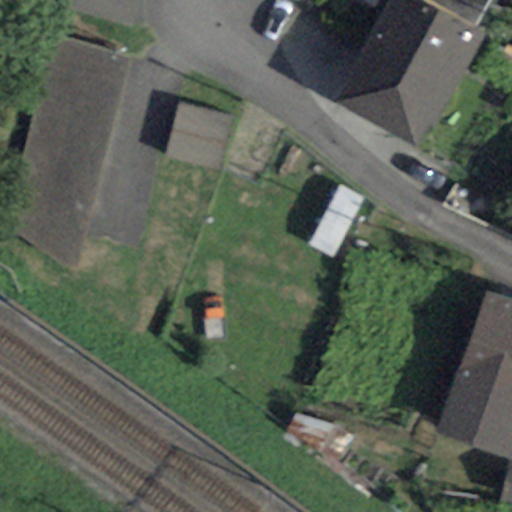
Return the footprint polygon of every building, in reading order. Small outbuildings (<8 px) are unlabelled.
[(134,26),(141,0),(52,0),(52,4),(134,26)] [(431,0),(392,0),(343,91),(418,132),(477,25),(431,0)] [(133,52),(52,33),(8,223),(89,242),(133,52)] [(221,169),(234,115),(178,102),(166,157),(221,169)] [(511,312),(502,309),(463,435),(511,449),(511,312)]
